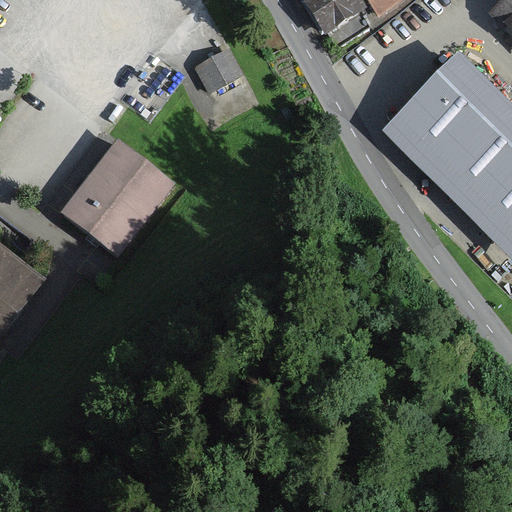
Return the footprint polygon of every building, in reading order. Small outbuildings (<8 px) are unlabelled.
[(353,0),(304,0),(326,35),(362,14),(353,0)] [(378,0),(387,13),(408,0),(378,0)] [(233,56),(202,70),(214,97),(245,83),(233,56)] [(511,122),(459,70),(392,138),(511,256),(511,122)] [(352,174),(331,137),(312,149),(333,185),(352,174)] [(178,189),(126,148),(68,221),(120,262),(178,189)] [(0,347),(51,284),(0,244),(0,347)]
